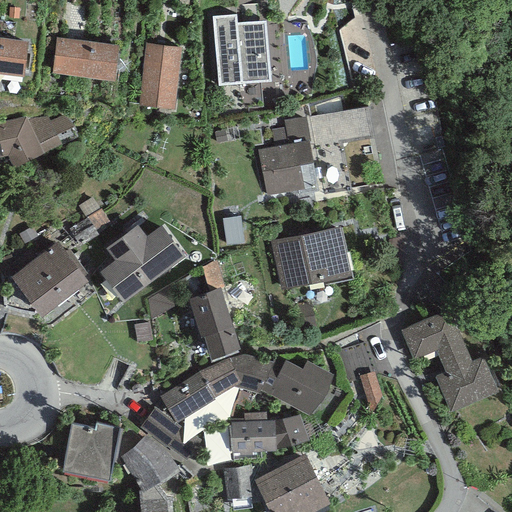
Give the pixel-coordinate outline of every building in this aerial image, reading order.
[(237,12),(212,14),(218,85),(271,80),(266,19),(237,21),(237,12)] [(0,71),(24,74),(28,38),(0,35),(0,71)] [(118,43),(56,36),(52,71),(114,78),(118,43)] [(180,45),(145,42),(138,104),(174,108),(180,45)] [(367,106),(305,117),(320,190),(321,189),(322,194),(350,188),(342,141),(373,136),(367,106)] [(34,118),(28,121),(43,151),(78,136),(64,114),(50,120),(47,117),(34,118)] [(305,115),(284,119),(289,143),(258,149),(267,195),(299,188),(300,194),(320,190),(305,117),(305,115)] [(26,117),(0,121),(0,164),(33,159),(32,154),(43,152),(43,151),(28,121),(26,117)] [(82,212),(85,216),(99,207),(93,196),(78,206),(82,212)] [(82,212),(66,222),(80,245),(112,225),(101,206),(99,207),(85,216),(82,212)] [(137,222),(106,246),(115,259),(99,270),(123,301),(185,255),(161,223),(146,234),(137,222)] [(352,277),(340,225),(270,240),(281,290),(324,280),(325,284),(352,277)] [(58,239),(35,257),(66,297),(88,280),(58,239)] [(66,297),(35,257),(11,275),(42,315),(66,297)] [(220,284),(187,296),(200,336),(204,333),(211,355),(239,345),(220,284)] [(154,311),(176,308),(173,290),(151,293),(154,311)] [(450,308),(400,329),(413,360),(437,350),(446,370),(435,374),(451,410),(497,389),(482,355),(472,359),(450,308)] [(243,353),(230,357),(198,371),(160,395),(177,420),(233,385),(259,392),(261,389),(275,362),(243,353)] [(332,373),(307,359),(302,367),(286,358),(279,355),(275,362),(261,389),(310,415),(332,373)] [(378,372),(365,376),(374,404),(387,400),(378,372)] [(201,439),(155,405),(140,426),(186,460),(201,439)] [(274,419),(230,422),(231,452),(276,449),(276,446),(308,438),(299,413),(274,419)] [(120,425),(96,421),(95,427),(71,423),(62,470),(110,479),(120,425)] [(161,446),(145,434),(120,455),(142,490),(178,467),(161,446)] [(305,452),(254,478),(271,511),(308,511),(329,501),(305,452)] [(251,464),(222,468),(227,498),(255,493),(251,464)]
